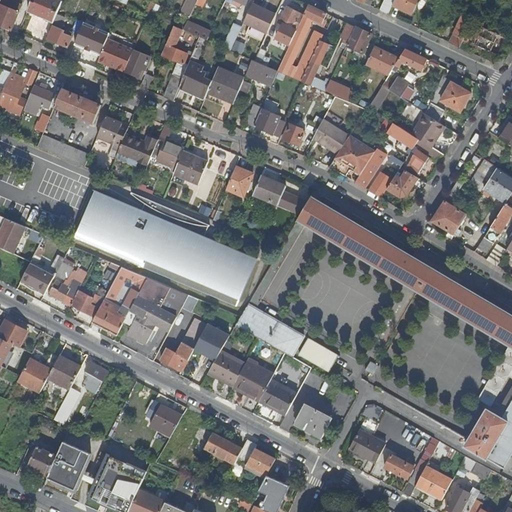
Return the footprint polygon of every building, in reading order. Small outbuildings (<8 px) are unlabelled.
[(0,4),(0,5),(0,24),(12,29),(22,5),(9,0),(7,0),(5,6),(0,4)] [(62,2),(57,0),(32,0),(32,1),(28,10),(54,21),(62,2)] [(187,0),(182,11),(190,15),(195,7),(197,0),(196,0),(187,0)] [(247,0),(226,0),(224,3),(227,5),(228,2),(243,9),(246,2),(247,2),(247,0)] [(384,0),(379,10),(388,15),(392,6),(395,0),(384,0)] [(395,0),(392,6),(411,14),(417,0),(395,0)] [(146,9),(156,13),(159,5),(150,1),(146,9)] [(276,15),(252,4),(244,23),(267,34),(276,15)] [(322,24),(327,14),(309,6),(304,16),(290,45),(278,72),(287,75),(292,65),(311,23),(318,26),(320,25),(320,24),(322,24)] [(484,8),(479,6),(478,9),(474,18),(479,20),(484,8)] [(464,13),(451,44),(460,48),(465,38),(474,18),(478,9),(474,7),(470,16),(464,13)] [(289,28),(287,33),(283,42),(290,45),(304,16),(287,8),(280,23),(281,24),(289,28)] [(66,32),(59,29),(64,18),(57,15),(52,26),(47,39),(68,47),(72,37),(71,37),(72,34),(66,31),(66,32)] [(73,31),(79,34),(81,29),(84,23),(77,20),(73,31)] [(211,32),(187,22),(184,30),(207,40),(211,32)] [(223,47),(231,51),(242,27),(234,24),(223,47)] [(287,33),(289,28),(281,24),(278,29),(287,33)] [(341,38),(349,42),(355,27),(348,24),(341,38)] [(164,98),(173,102),(179,88),(188,66),(183,64),(189,52),(186,50),(179,46),(178,47),(175,46),(182,29),(175,26),(162,55),(178,63),(164,98)] [(363,53),(372,35),(355,27),(349,42),(347,46),(363,53)] [(505,39),(480,28),(477,35),(474,34),(471,39),(474,41),(473,44),(498,55),(505,39)] [(79,34),(73,50),(91,58),(96,48),(90,45),(90,43),(83,39),(86,31),(81,29),(79,34)] [(325,53),(329,45),(326,44),(320,41),(323,36),(322,35),(323,33),(318,30),(317,33),(315,32),(311,40),(298,68),(293,78),(309,85),(310,86),(325,92),(326,91),(329,83),(314,77),(325,53)] [(118,67),(125,70),(133,50),(136,45),(109,34),(98,61),(117,69),(118,67)] [(320,41),(326,44),(329,39),(323,36),(320,41)] [(469,40),(465,38),(460,48),(464,50),(469,40)] [(198,43),(193,56),(198,58),(203,45),(198,43)] [(366,65),(389,75),(397,63),(399,60),(374,47),(366,65)] [(261,49),(255,61),(261,63),(267,52),(261,49)] [(150,57),(133,50),(125,70),(124,72),(140,78),(145,67),(146,68),(150,57)] [(350,53),(345,51),(339,62),(345,64),(350,53)] [(421,71),(426,60),(405,51),(399,60),(397,63),(400,65),(402,62),(421,71)] [(246,74),(272,86),(278,72),(254,61),(252,60),(246,74)] [(179,88),(205,99),(208,91),(212,82),(205,79),(207,74),(203,73),(204,71),(203,71),(204,67),(190,61),(188,66),(179,88)] [(298,68),(292,65),(287,75),(293,78),(298,68)] [(353,76),(360,79),(365,68),(358,65),(353,76)] [(32,85),(37,71),(30,68),(25,82),(32,85)] [(217,93),(235,101),(244,79),(218,68),(212,82),(208,91),(216,94),(215,95),(217,96),(217,93)] [(0,96),(0,97),(10,73),(11,72),(4,69),(0,77),(0,96)] [(20,77),(10,73),(0,97),(0,106),(19,115),(25,100),(18,97),(23,85),(20,84),(17,83),(20,77)] [(145,74),(140,88),(147,91),(153,77),(145,74)] [(450,82),(442,77),(431,102),(425,114),(439,123),(444,111),(437,106),(447,89),(446,88),(450,82)] [(408,85),(397,78),(391,88),(384,83),(382,86),(407,102),(414,91),(408,87),(408,85)] [(349,90),(330,81),(329,83),(326,91),(338,96),(338,95),(346,98),(349,90)] [(461,113),(472,94),(452,83),(442,101),(461,113)] [(40,88),(35,85),(24,110),(36,115),(40,106),(49,110),(51,105),(55,107),(60,96),(46,90),(47,87),(42,84),(40,88)] [(324,102),(328,93),(325,92),(310,86),(309,85),(305,95),(313,98),(318,100),(324,102)] [(72,93),(63,89),(60,96),(55,107),(68,113),(94,124),(98,114),(102,105),(72,93)] [(233,104),(235,101),(217,93),(217,96),(216,97),(233,104)] [(328,93),(324,102),(331,105),(335,97),(328,93)] [(351,97),(349,103),(367,110),(370,105),(351,97)] [(246,124),(254,127),(262,109),(263,108),(254,104),(246,124)] [(19,115),(0,106),(0,111),(18,119),(19,115)] [(281,117),(262,109),(254,127),(280,138),(287,123),(279,120),(281,117)] [(432,148),(445,127),(439,123),(425,114),(411,135),(419,140),(432,148)] [(44,132),(50,118),(43,115),(40,122),(39,122),(36,128),(44,132)] [(112,149),(119,152),(127,134),(129,128),(130,127),(107,117),(98,137),(114,144),(112,149)] [(511,117),(498,138),(500,139),(511,120),(511,117)] [(313,139),(338,154),(350,137),(350,136),(323,120),(313,139)] [(511,147),(511,120),(500,139),(511,147)] [(283,139),(290,124),(287,123),(280,138),(283,139)] [(290,124),(283,139),(299,146),(305,131),(290,124)] [(388,133),(413,150),(417,143),(419,140),(411,135),(394,124),(388,133)] [(152,157),(176,167),(183,152),(184,150),(167,142),(172,128),(165,125),(158,141),(152,157)] [(43,135),(44,132),(36,128),(33,136),(41,139),(43,135)] [(119,153),(131,158),(140,162),(148,166),(152,157),(158,141),(148,137),(146,142),(127,134),(119,152),(119,153)] [(90,155),(43,135),(41,139),(38,147),(86,166),(90,155)] [(363,171),(375,153),(350,137),(338,154),(331,166),(330,167),(341,174),(346,165),(352,169),(354,165),(363,171)] [(432,156),(436,150),(432,148),(419,140),(417,143),(413,150),(411,153),(413,154),(406,166),(418,173),(428,158),(419,152),(421,149),(432,156)] [(102,149),(104,143),(94,141),(90,159),(105,163),(108,151),(102,149)] [(383,153),(388,145),(382,142),(375,153),(363,171),(360,176),(355,183),(365,188),(386,155),(383,153)] [(208,162),(183,152),(176,167),(174,174),(199,184),(208,162)] [(131,158),(119,153),(116,159),(128,164),(129,161),(131,158)] [(484,188),(498,168),(485,160),(470,183),(475,187),(473,190),(480,195),(484,188)] [(346,165),(341,174),(346,177),(351,171),(352,169),(346,165)] [(354,165),(352,169),(351,171),(360,176),(363,171),(354,165)] [(253,174),(236,167),(226,189),(243,196),(247,187),(250,188),(255,177),(252,176),(253,174)] [(407,195),(418,178),(401,168),(393,180),(387,189),(400,197),(407,195)] [(484,188),(506,203),(511,193),(511,176),(498,168),(484,188)] [(381,172),(369,190),(381,198),(387,189),(393,180),(381,172)] [(253,194),(278,205),(284,192),(286,187),(261,176),(253,194)] [(423,189),(427,184),(419,179),(416,185),(423,189)] [(464,182),(459,179),(447,197),(452,200),(464,182)] [(130,193),(140,210),(94,190),(74,238),(105,251),(121,258),(123,252),(132,256),(131,259),(135,261),(134,264),(143,268),(144,267),(237,307),(257,259),(231,248),(204,236),(209,225),(176,211),(130,192),(130,193)] [(281,206),(287,193),(284,192),(278,205),(281,206)] [(309,202),(287,193),(281,206),(301,214),(309,202)] [(511,315),(365,229),(319,201),(318,201),(312,196),(309,202),(301,214),(293,228),(300,233),(306,224),(477,325),(511,345),(511,386),(496,412),(485,405),(469,432),(473,434),(465,446),(504,469),(504,468),(503,467),(511,451),(511,315)] [(467,215),(445,201),(432,221),(454,235),(454,234),(458,229),(467,215)] [(511,214),(511,209),(505,204),(489,230),(492,232),(494,229),(500,233),(511,214)] [(210,210),(200,206),(198,213),(207,217),(210,210)] [(7,219),(2,230),(0,233),(0,238),(0,247),(13,254),(26,227),(7,219)] [(248,304),(256,308),(300,233),(293,228),(288,236),(291,238),(260,289),(258,288),(253,296),(248,304)] [(291,238),(288,236),(286,240),(281,248),(280,252),(258,288),(260,289),(291,238)] [(492,243),(484,237),(476,249),(485,254),(492,243)] [(487,260),(496,266),(505,252),(507,250),(496,244),(487,260)] [(48,247),(43,245),(38,254),(43,256),(48,247)] [(51,268),(58,272),(62,262),(64,259),(57,255),(51,268)] [(58,272),(56,274),(67,280),(73,268),(62,262),(58,272)] [(49,272),(31,263),(22,280),(40,290),(49,272)] [(93,323),(117,335),(123,324),(138,296),(147,278),(122,267),(105,299),(98,313),(97,315),(93,323)] [(14,274),(5,270),(2,276),(11,280),(14,274)] [(49,295),(70,306),(71,303),(75,296),(76,297),(82,285),(74,280),(72,283),(70,288),(65,285),(57,281),(49,295)] [(92,315),(93,313),(94,311),(98,313),(105,299),(96,294),(94,298),(85,293),(89,286),(83,283),(82,285),(76,297),(71,305),(92,315)] [(192,297),(188,295),(184,303),(188,305),(192,297)] [(129,334),(143,341),(160,308),(138,296),(123,324),(131,328),(129,334)] [(303,335),(256,308),(248,304),(241,317),(236,325),(243,329),(260,338),(292,357),(305,336),(304,335),(303,335)] [(177,317),(160,308),(143,341),(147,343),(157,325),(169,331),(177,317)] [(28,332),(8,320),(5,319),(4,321),(3,323),(0,321),(0,333),(2,330),(14,337),(11,342),(14,344),(19,347),(28,332)] [(161,360),(183,372),(195,348),(205,328),(207,326),(200,322),(197,320),(193,327),(198,329),(189,345),(184,343),(178,354),(168,348),(161,360)] [(230,336),(208,324),(207,326),(205,328),(228,340),(230,336)] [(205,328),(195,348),(203,352),(200,359),(204,360),(205,361),(208,355),(210,352),(218,356),(221,352),(228,340),(205,328)] [(0,338),(0,364),(3,366),(14,344),(2,339),(0,338)] [(299,355),(330,372),(339,356),(309,339),(299,355)] [(218,375),(235,384),(245,364),(221,352),(218,356),(216,359),(209,372),(217,376),(218,375)] [(75,362),(61,355),(59,358),(73,365),(82,370),(82,368),(74,364),(75,362)] [(19,380),(42,392),(50,376),(58,360),(51,356),(46,366),(44,367),(30,360),(19,380)] [(58,360),(50,376),(72,388),(82,370),(73,365),(59,358),(58,360)] [(380,367),(371,362),(366,370),(374,375),(380,367)] [(88,386),(89,385),(99,391),(108,372),(92,363),(85,376),(89,378),(85,384),(88,386)] [(245,391),(261,399),(269,383),(272,378),(273,375),(255,365),(254,367),(246,363),(245,364),(235,384),(233,387),(244,393),(245,391)] [(490,406),(502,384),(490,377),(477,399),(490,406)] [(277,411),(286,416),(298,392),(272,378),(269,383),(261,399),(260,400),(278,409),(277,411)] [(77,393),(71,389),(57,416),(62,419),(77,393)] [(260,400),(261,399),(245,391),(244,393),(243,395),(258,403),(260,400)] [(12,394),(9,400),(19,404),(21,399),(12,394)] [(276,413),(277,411),(278,409),(260,400),(258,403),(276,413)] [(154,425),(172,436),(183,416),(157,402),(150,416),(157,420),(154,425)] [(305,405),(296,423),(324,437),(333,419),(305,405)] [(361,429),(373,432),(375,423),(363,420),(361,429)] [(199,426),(189,445),(203,453),(205,448),(213,433),(199,426)] [(353,449),(377,462),(386,444),(362,431),(353,449)] [(243,448),(213,433),(205,448),(235,464),(236,461),(243,448)] [(430,443),(437,447),(439,442),(432,438),(430,443)] [(191,475),(188,474),(180,470),(172,467),(158,461),(161,455),(170,458),(178,443),(170,439),(161,453),(157,462),(179,471),(190,476),(191,475)] [(256,448),(257,445),(248,439),(243,448),(236,461),(246,466),(247,464),(265,473),(264,475),(264,476),(263,477),(266,478),(267,475),(276,459),(256,448)] [(179,440),(178,443),(170,458),(175,460),(175,459),(191,467),(188,474),(191,475),(203,453),(189,445),(179,440)] [(48,476),(48,478),(70,488),(72,483),(77,484),(91,453),(65,441),(58,456),(48,476)] [(451,461),(456,451),(439,442),(437,447),(434,452),(451,461)] [(28,467),(48,476),(58,456),(37,447),(28,467)] [(120,511),(121,511),(124,511),(129,511),(139,490),(147,471),(108,454),(89,497),(100,502),(104,500),(108,502),(109,506),(116,509),(119,511),(120,511)] [(407,462),(391,454),(384,467),(401,476),(401,475),(408,478),(415,464),(408,460),(407,462)] [(158,461),(172,467),(175,460),(170,458),(161,455),(158,461)] [(485,478),(490,469),(465,456),(460,465),(485,478)] [(175,459),(175,460),(172,467),(180,470),(188,474),(191,467),(175,459)] [(429,462),(416,486),(442,499),(453,480),(440,473),(436,470),(437,467),(429,462)] [(497,473),(491,470),(489,475),(494,478),(497,473)] [(278,511),(290,486),(267,475),(266,478),(252,504),(255,506),(269,511),(278,511)] [(506,485),(509,479),(500,475),(498,480),(506,485)] [(409,483),(403,494),(410,497),(415,487),(409,483)] [(476,499),(480,491),(474,488),(473,491),(459,484),(446,508),(452,511),(461,511),(464,507),(470,510),(476,499)] [(160,511),(166,502),(139,490),(129,511),(160,511)] [(470,510),(468,511),(491,511),(483,507),(482,508),(480,506),(483,503),(476,499),(470,510)] [(188,511),(166,502),(160,511),(188,511)]
